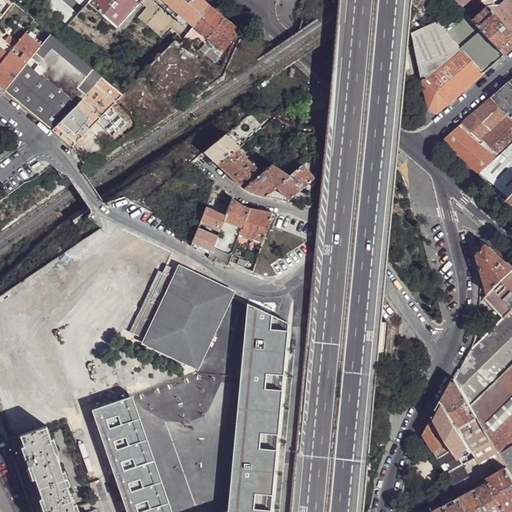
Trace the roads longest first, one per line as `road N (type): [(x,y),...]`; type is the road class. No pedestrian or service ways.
road 1 (motorway): [(338,511),(385,0)]
road 2 (motorway): [(354,0),(307,511)]
road 3 (residential): [(331,260),(263,292),(95,211),(44,144)]
road 4 (residential): [(265,21),(412,147)]
road 5 (residential): [(439,170),(462,282),(447,359)]
road 6 (residential): [(200,158),(245,199),(300,212),(331,260)]
road 7 (residential): [(447,359),(394,466),(383,511)]
road 8 (residential): [(447,359),(383,278),(361,261),(331,260)]
road 9 (residential): [(412,147),(511,63)]
